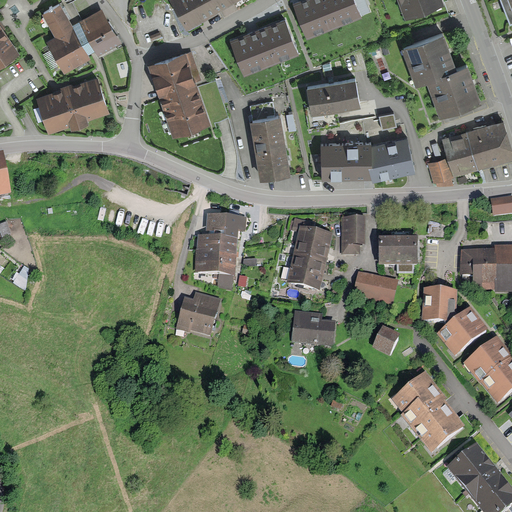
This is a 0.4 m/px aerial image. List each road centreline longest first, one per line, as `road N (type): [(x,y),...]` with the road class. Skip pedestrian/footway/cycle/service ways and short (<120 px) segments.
road 1 (unclassified): [(127,146),(265,199),(511,188)]
road 2 (residential): [(137,57),(196,40),(267,0)]
road 3 (unclassified): [(0,148),(127,146)]
road 4 (residential): [(468,0),(511,116)]
